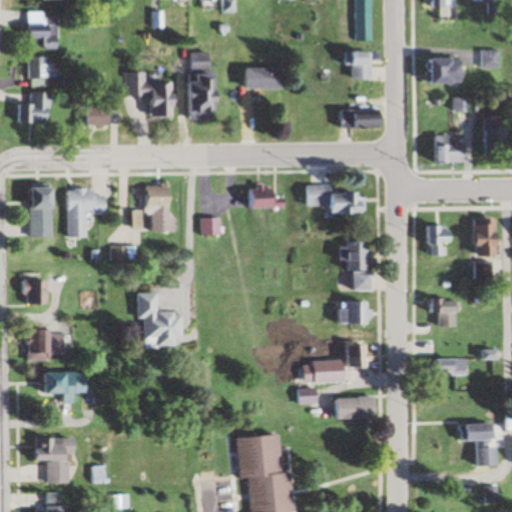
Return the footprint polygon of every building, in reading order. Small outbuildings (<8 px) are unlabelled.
[(238,13),(237,0),(205,0),(205,3),(222,2),(222,14),(238,13)] [(366,0),(352,0),(352,41),(367,41),(366,0)] [(30,11),(30,40),(48,40),(48,49),(63,49),(63,16),(49,16),(49,11),(30,11)] [(154,12),(155,27),(164,26),(164,12),(154,12)] [(493,51),(476,51),(476,67),(493,67),(493,51)] [(364,80),(364,52),(335,52),(335,67),(342,67),(342,80),(364,80)] [(217,53),(191,54),(191,120),(218,120),(217,53)] [(30,88),(57,88),(57,57),(30,57),(30,88)] [(414,84),(450,84),(450,60),(414,60),(414,84)] [(285,90),(285,68),(249,68),(249,90),(285,90)] [(176,116),(175,82),(150,83),(150,72),(127,73),(128,100),(150,99),(151,116),(176,116)] [(20,107),(20,124),(54,124),(53,91),(34,92),(34,106),(20,107)] [(113,107),(88,107),(88,126),(113,126),(113,107)] [(373,128),(373,110),(329,110),(329,128),(373,128)] [(493,159),(493,128),(469,128),(469,159),(493,159)] [(458,164),(458,145),(420,145),(420,164),(458,164)] [(180,230),(179,185),(149,186),(149,210),(136,211),(136,231),(180,230)] [(297,206),(316,206),(316,213),(356,213),(356,191),(324,191),(324,185),(297,185),(297,206)] [(33,238),(60,238),(60,188),(33,188),(33,238)] [(283,208),(283,188),(249,188),(249,208),(283,208)] [(71,237),(93,238),(93,214),(111,214),(111,191),(71,191),(71,237)] [(460,254),(485,254),(485,218),(461,217),(460,254)] [(203,235),(224,235),(224,218),(203,218),(203,235)] [(422,244),(422,255),(441,256),(442,225),(416,224),(415,243),(422,244)] [(343,270),(343,289),(362,289),(362,242),(331,241),(330,259),(335,259),(335,269),(343,270)] [(466,261),(466,279),(483,279),(483,261),(466,261)] [(43,303),(43,279),(21,279),(21,303),(43,303)] [(131,318),(138,318),(138,347),(177,347),(176,311),(150,311),(150,292),(131,292),(131,318)] [(428,326),(448,326),(448,298),(419,298),(419,312),(428,312),(428,326)] [(331,323),(362,323),(362,300),(331,300),(331,323)] [(63,330),(19,330),(19,359),(36,359),(36,353),(63,352),(63,330)] [(337,365),(362,365),(362,344),(337,344),(337,365)] [(472,359),(490,359),(490,350),(472,350),(472,359)] [(464,358),(421,358),(421,374),(464,374),(464,358)] [(80,392),(80,370),(31,371),(31,392),(53,392),(53,401),(63,401),(62,392),(80,392)] [(292,389),(292,401),(306,401),(306,389),(292,389)] [(364,418),(364,396),(324,396),(324,418),(364,418)] [(464,440),(464,466),(484,465),(484,423),(450,423),(450,440),(464,440)] [(227,436),(231,479),(238,479),(241,511),(281,511),(278,471),(271,472),(268,433),(227,436)] [(37,460),(37,483),(60,483),(60,437),(23,437),(23,460),(37,460)]
